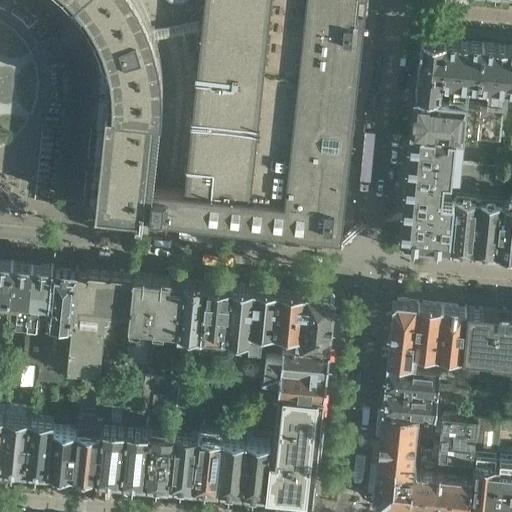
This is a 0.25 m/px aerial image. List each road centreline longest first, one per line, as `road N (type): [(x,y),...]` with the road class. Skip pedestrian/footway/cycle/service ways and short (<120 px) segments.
road 1 (residential): [(367,264),(0,233)]
road 2 (residential): [(393,9),(367,264)]
road 3 (residential): [(367,264),(341,511)]
road 4 (residential): [(0,497),(145,511)]
road 5 (residential): [(367,264),(511,277)]
